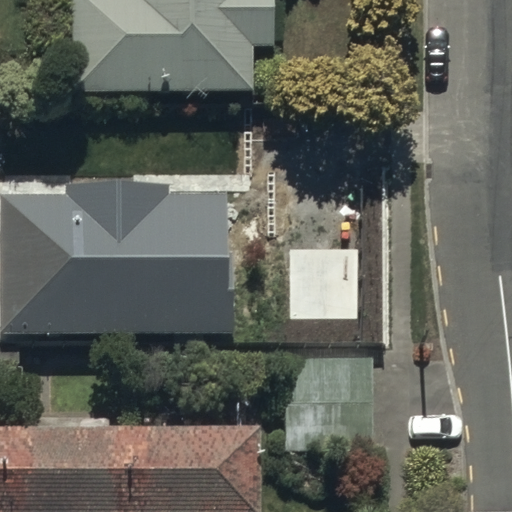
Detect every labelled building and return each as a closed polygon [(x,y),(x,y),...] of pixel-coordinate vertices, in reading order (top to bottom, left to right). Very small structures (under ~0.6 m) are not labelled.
[(95,0),(67,0),(66,105),(247,106),(247,61),(267,61),(267,0),(95,0)] [(0,193),(9,193),(9,118),(0,118),(0,193)] [(0,344),(225,345),(225,259),(220,259),(220,204),(162,204),(162,196),(60,196),(60,206),(0,206),(0,344)] [(368,366),(282,367),(283,462),(369,460),(368,366)] [(0,511),(269,511),(268,453),(0,459),(0,511)]
